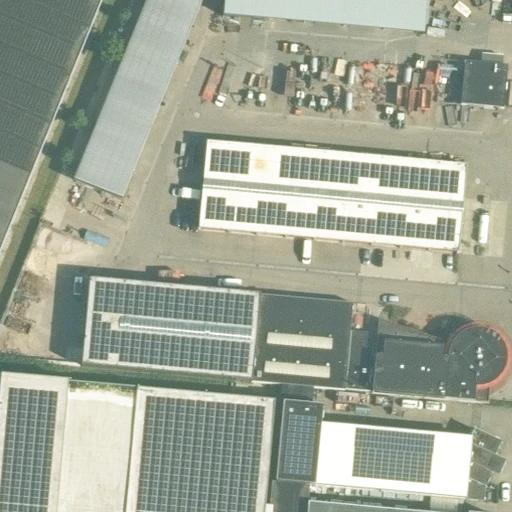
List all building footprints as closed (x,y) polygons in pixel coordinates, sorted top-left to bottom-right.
[(0,0),(0,253),(102,0),(0,0)] [(147,0),(74,182),(121,201),(202,0),(147,0)] [(464,63),(460,106),(503,110),(507,67),(464,63)] [(206,143),(198,231),(458,255),(466,167),(206,143)] [(88,281),(80,368),(344,392),(344,391),(371,394),(371,395),(488,405),(492,361),(490,361),(489,355),(484,349),(478,347),(471,348),(466,352),(464,358),(462,358),(461,351),(458,351),(451,350),(451,346),(378,321),(373,370),(346,368),(352,305),(257,296),(88,281)] [(0,377),(0,511),(264,511),(274,403),(0,377)] [(487,472),(501,444),(473,431),(469,441),(320,428),(322,408),(282,404),(275,484),(476,502),(478,487),(485,490),(492,474),(487,472)]
